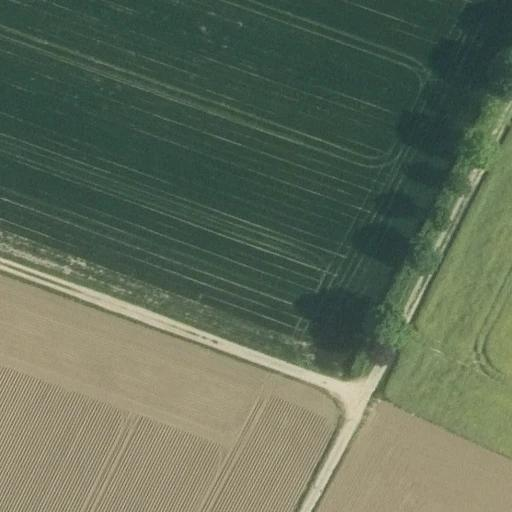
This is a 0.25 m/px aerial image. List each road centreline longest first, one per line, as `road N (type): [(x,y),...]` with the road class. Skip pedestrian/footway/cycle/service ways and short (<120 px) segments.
road 1 (unclassified): [(307,511),(511,105)]
road 2 (track): [(0,259),(367,397)]
